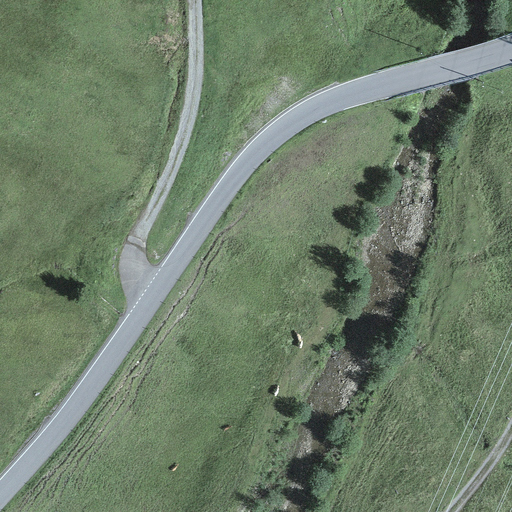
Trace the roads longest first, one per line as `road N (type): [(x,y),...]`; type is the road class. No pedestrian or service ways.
road 1 (tertiary): [(511,50),(337,99),(264,143),(73,414),(0,495)]
road 2 (track): [(197,0),(192,110),(133,245),(135,272),(151,300)]
